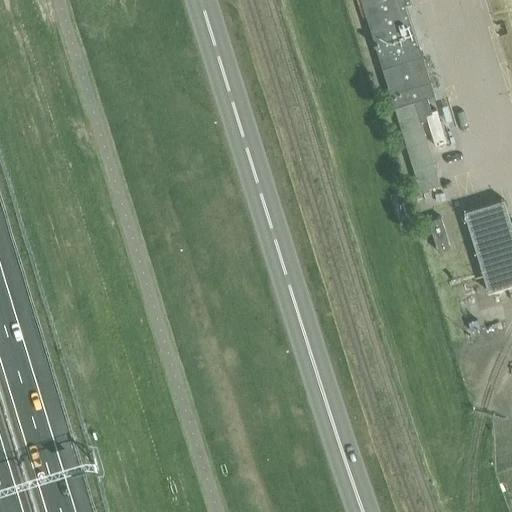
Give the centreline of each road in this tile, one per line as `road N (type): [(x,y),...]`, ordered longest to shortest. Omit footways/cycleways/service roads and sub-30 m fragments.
road 1 (secondary): [(362,511),(199,0)]
road 2 (motorway): [(58,511),(0,318)]
